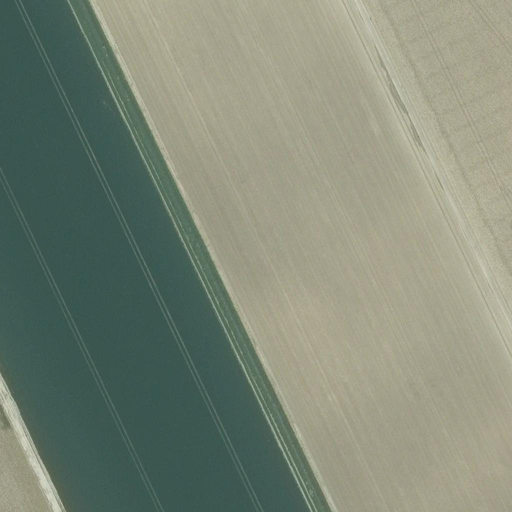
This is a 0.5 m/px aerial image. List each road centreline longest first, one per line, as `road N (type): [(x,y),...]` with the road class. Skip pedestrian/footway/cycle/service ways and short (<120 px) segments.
road 1 (track): [(511,326),(357,0)]
road 2 (track): [(57,511),(0,390)]
